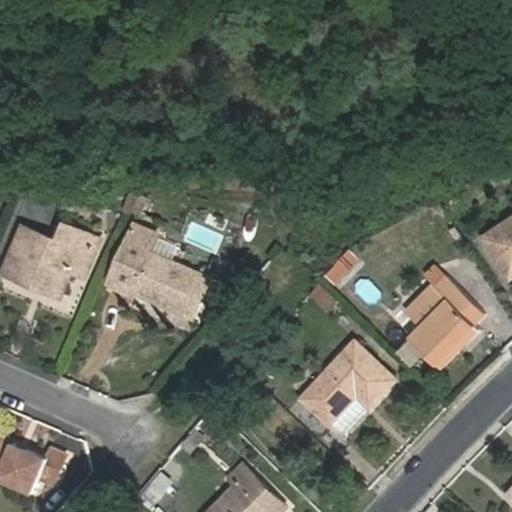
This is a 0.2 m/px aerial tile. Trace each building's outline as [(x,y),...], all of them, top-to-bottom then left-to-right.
[(68,190),(67,210),(101,212),(102,191),(68,190)] [(511,224),(489,239),(511,274),(511,224)] [(88,261),(98,237),(69,226),(62,243),(26,228),(7,273),(37,285),(40,278),(66,289),(79,257),(88,261)] [(197,319),(214,279),(153,253),(156,245),(134,236),(113,283),(197,319)] [(429,277),(438,287),(448,278),(439,268),(429,277)] [(425,328),(413,340),(440,366),(487,317),(448,278),(438,287),(453,301),(425,328)] [(312,296),(333,314),(345,301),(324,282),(312,296)] [(453,301),(438,287),(414,312),(414,317),(425,328),(453,301)] [(398,381),(358,344),(306,400),(346,437),(398,381)] [(55,450),(50,460),(0,437),(0,473),(5,476),(3,478),(35,492),(42,477),(56,483),(68,455),(55,450)] [(240,485),(213,511),(284,511),(289,508),(246,466),(233,479),(240,485)] [(153,486),(164,497),(178,484),(167,473),(153,486)]
